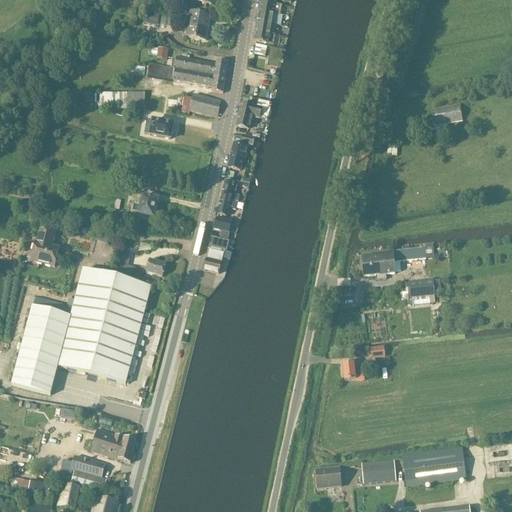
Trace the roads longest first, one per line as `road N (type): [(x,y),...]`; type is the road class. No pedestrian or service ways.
road 1 (secondary): [(130,511),(249,0)]
road 2 (unclassified): [(273,511),(346,168),(391,0)]
